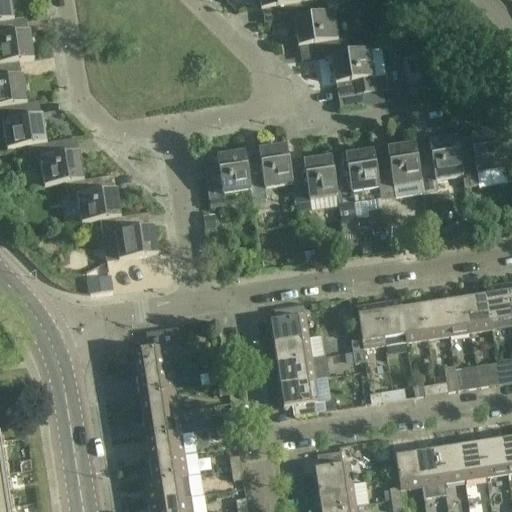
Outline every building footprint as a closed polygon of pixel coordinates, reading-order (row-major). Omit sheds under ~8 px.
[(0,0),(0,24),(4,24),(15,22),(11,0),(0,0)] [(259,0),(262,12),(287,8),(289,22),(295,21),(316,18),(328,16),(326,1),(313,3),(302,5),(301,0),(259,0)] [(316,18),(295,21),(299,49),(324,45),(326,59),(331,59),(332,59),(353,55),(351,41),(339,42),(335,15),(328,16),(316,18)] [(0,67),(35,62),(31,34),(6,37),(4,24),(0,24),(0,67)] [(332,59),(331,59),(335,87),(340,86),(342,100),(389,92),(387,77),(385,78),(381,51),(372,52),(353,55),(332,59)] [(0,110),(17,108),(28,106),(24,78),(0,81),(0,110)] [(445,95),(455,94),(453,80),(443,81),(445,95)] [(387,105),(400,103),(398,91),(385,93),(387,105)] [(48,146),(44,118),(19,122),(17,108),(0,110),(0,125),(3,125),(7,153),(27,150),(48,146)] [(508,186),(500,133),(472,138),(476,162),(462,164),(461,164),(464,180),(465,191),(480,188),(480,191),(508,186)] [(434,169),(420,171),(422,186),(424,197),(438,195),(436,184),(464,180),(461,164),(462,164),(458,140),(430,144),(434,169)] [(48,146),(27,150),(29,164),(40,162),(44,190),(65,186),(87,183),(82,155),(58,159),(56,145),(48,146)] [(392,175),(378,177),(382,203),(424,197),(422,186),(420,171),(416,146),(388,150),(392,175)] [(247,171),(251,194),(253,205),(268,203),(266,192),(293,188),(287,148),(260,152),(262,169),(248,171),(247,171)] [(348,172),(335,174),(338,199),(340,209),(342,225),(346,251),(361,248),(357,222),(355,207),(382,203),(378,177),(374,152),(346,157),(348,172)] [(224,198),(251,194),(247,171),(248,171),(246,154),(217,158),(220,175),(206,177),(211,211),(226,209),(224,198)] [(308,188),(294,190),(297,217),(313,214),(313,213),(340,209),(338,199),(335,174),(332,159),(305,163),(308,188)] [(87,183),(65,186),(67,201),(77,199),(81,226),(102,223),(123,219),(119,192),(94,196),(92,182),(87,183)] [(206,232),(217,230),(215,218),(204,219),(206,232)] [(128,219),(123,219),(102,223),(104,238),(101,253),(107,266),(159,257),(155,229),(131,233),(128,219)] [(426,225),(417,226),(419,239),(428,237),(426,225)] [(287,267),(301,265),(300,253),(286,255),(287,267)] [(306,267),(316,265),(314,254),(304,255),(306,267)] [(485,290),(486,297),(487,297),(492,332),(494,344),(511,341),(511,319),(507,287),(485,290)] [(465,300),(471,335),(492,332),(487,297),(486,297),(465,300)] [(465,300),(444,304),(449,339),(471,335),(465,300)] [(401,303),(379,306),(385,349),(407,345),(401,310),(402,310),(401,303)] [(444,304),(423,307),(428,342),(449,339),(444,304)] [(362,342),(364,352),(385,349),(379,306),(357,310),(362,342)] [(407,345),(428,342),(423,307),(402,310),(401,310),(407,345)] [(351,311),(339,313),(341,323),(353,321),(351,311)] [(274,345),(309,340),(306,318),(271,323),(274,345)] [(137,377),(172,371),(169,350),(177,348),(175,335),(143,339),(145,353),(133,355),(137,377)] [(274,345),(277,367),(313,361),(309,340),(274,345)] [(353,355),(364,353),(364,352),(362,342),(352,343),(353,355)] [(365,365),(364,353),(353,355),(355,366),(365,365)] [(281,388),(316,382),(329,380),(326,359),(313,361),(277,367),(281,388)] [(511,362),(497,365),(497,366),(501,387),(511,385),(511,362)] [(476,370),(478,381),(479,391),(491,389),(501,387),(497,366),(476,370)] [(455,373),(458,394),(479,391),(478,381),(476,370),(455,373)] [(172,371),(137,377),(140,398),(175,393),(172,371)] [(210,388),(219,386),(229,385),(227,373),(200,377),(201,388),(210,387),(210,388)] [(319,404),(316,382),(281,388),(284,410),(292,409),(294,419),(326,414),(324,404),(319,404)] [(230,396),(229,385),(219,386),(220,398),(230,396)] [(437,397),(448,396),(447,386),(435,387),(437,397)] [(426,399),(437,397),(435,387),(424,389),(426,399)] [(394,404),(406,402),(404,392),(393,394),(394,404)] [(140,398),(143,419),(179,414),(175,393),(140,398)] [(383,406),(394,404),(393,394),(381,396),(383,406)] [(326,414),(337,413),(335,403),(324,404),(326,414)] [(143,419),(146,441),(182,436),(179,414),(143,419)] [(225,429),(235,427),(233,416),(211,419),(213,431),(216,430),(225,429)] [(216,430),(218,442),(237,439),(235,427),(225,429),(216,430)] [(185,457),(182,436),(146,441),(150,462),(185,457)] [(508,477),(511,475),(511,439),(502,441),(508,477)] [(481,445),(487,480),(508,477),(502,441),(481,445)] [(0,511),(10,511),(0,445),(0,444),(0,511)] [(481,445),(460,448),(465,483),(487,480),(481,445)] [(460,448),(438,451),(444,487),(465,483),(460,448)] [(438,451),(417,455),(423,490),(424,502),(446,499),(444,487),(438,451)] [(388,452),(376,454),(378,464),(390,462),(388,452)] [(401,493),(423,490),(417,455),(395,458),(400,490),(401,493)] [(150,462),(153,483),(188,478),(185,457),(150,462)] [(230,460),(232,472),(242,470),(240,459),(230,460)] [(315,470),(318,492),(353,487),(350,465),(343,466),(319,470),(315,470)] [(232,472),(233,483),(243,482),(242,470),(232,472)] [(192,500),(188,478),(153,483),(146,484),(149,506),(192,500)] [(321,511),(333,511),(356,508),(353,487),(318,492),(321,511)] [(385,504),(392,503),(402,502),(401,493),(400,490),(390,492),(390,493),(383,494),(385,504)] [(149,506),(150,511),(193,511),(192,500),(149,506)] [(236,503),(237,511),(247,511),(246,501),(236,503)] [(403,511),(402,502),(392,503),(393,511),(403,511)]
